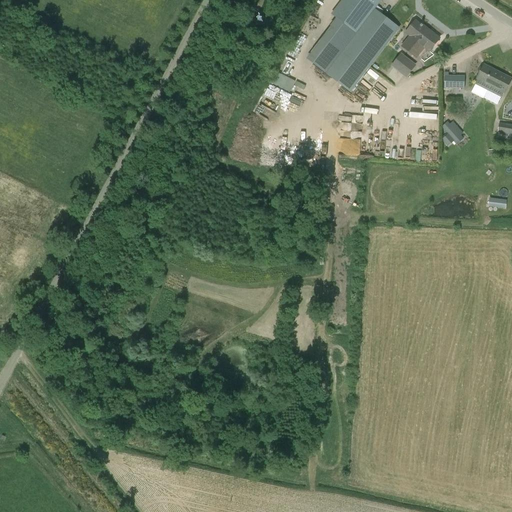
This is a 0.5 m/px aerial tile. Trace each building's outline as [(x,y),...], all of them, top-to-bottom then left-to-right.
[(381,0),(343,0),(332,15),(337,19),(307,59),(350,93),(380,53),(399,29),(374,10),(381,0)] [(410,37),(402,47),(417,58),(424,48),(429,52),(440,39),(430,32),(429,32),(415,21),(406,34),(410,37)] [(401,53),(391,66),(406,78),(416,65),(401,53)] [(484,67),(475,84),(487,90),(487,91),(490,86),(495,88),(498,81),(502,83),(505,77),(484,67)] [(448,72),(444,72),(444,89),(464,89),(465,76),(448,76),(448,72)] [(278,74),(274,85),(291,91),(295,79),(278,74)] [(490,86),(487,91),(500,97),(502,93),(504,94),(511,80),(505,77),(502,83),(498,81),(495,88),(490,86)] [(303,112),(309,97),(293,91),(292,93),(268,83),(263,95),(303,112)] [(511,125),(500,123),(498,133),(511,135),(511,137),(511,138),(511,137),(511,125)] [(451,126),(445,131),(448,135),(457,145),(464,139),(461,135),(463,133),(457,126),(454,129),(451,126)] [(505,209),(506,199),(488,197),(487,206),(505,209)]
